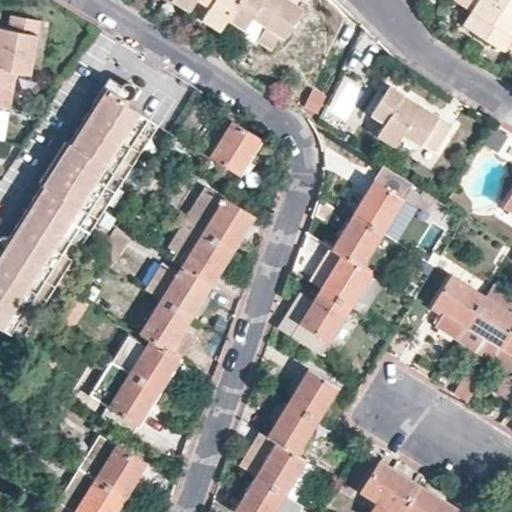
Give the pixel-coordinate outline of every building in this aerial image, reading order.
[(191,13),(200,0),(199,0),(175,0),(174,1),(191,13)] [(205,21),(223,32),(231,20),(243,0),(199,0),(200,0),(212,8),(205,21)] [(243,0),(231,20),(249,31),(257,20),(270,28),(263,40),(275,48),(293,20),(281,13),(288,2),(285,0),(243,0)] [(510,35),(511,31),(511,11),(493,0),(455,0),(464,5),(469,0),(475,4),(462,24),(488,41),(497,27),(510,35)] [(511,0),(493,0),(511,11),(511,0)] [(0,62),(16,65),(33,67),(39,19),(9,16),(7,31),(0,30),(0,62)] [(0,98),(12,100),(16,65),(0,62),(0,98)] [(121,87),(122,85),(109,77),(92,103),(94,105),(69,143),(66,142),(40,181),(42,182),(8,237),(9,239),(11,242),(11,245),(9,248),(8,251),(4,252),(1,252),(0,252),(0,300),(13,278),(5,272),(21,246),(41,258),(134,108),(129,104),(134,96),(131,98),(128,98),(124,96),(121,94),(120,91),(121,87)] [(124,83),(122,85),(121,87),(120,91),(121,94),(124,96),(128,98),(131,98),(134,96),(136,93),(136,88),(134,85),(133,83),(129,81),(126,82),(124,83)] [(409,108),(414,102),(391,88),(372,117),(386,125),(378,138),(395,149),(403,136),(434,156),(452,127),(421,107),(417,112),(409,108)] [(319,116),(328,97),(313,90),(304,109),(319,116)] [(421,107),(414,102),(409,108),(417,112),(421,107)] [(157,123),(134,108),(41,258),(21,246),(5,272),(13,278),(0,300),(0,327),(20,340),(157,123)] [(203,166),(225,179),(231,169),(239,173),(259,139),(222,115),(202,144),(213,151),(203,166)] [(202,144),(192,159),(203,166),(213,151),(202,144)] [(352,213),(382,231),(401,200),(412,183),(382,165),(352,213)] [(166,179),(152,170),(139,190),(154,199),(166,179)] [(186,220),(232,249),(252,216),(207,187),(186,220)] [(146,212),(154,199),(139,190),(131,203),(146,212)] [(382,231),(396,240),(415,209),(401,200),(382,231)] [(352,213),(330,246),(361,265),(382,231),(352,213)] [(213,281),(232,249),(186,220),(170,243),(178,248),(173,256),(213,281)] [(9,239),(8,237),(6,236),(4,236),(1,237),(0,237),(0,252),(1,252),(4,252),(8,251),(9,248),(11,245),(11,242),(9,239)] [(321,287),(350,306),(370,271),(361,265),(330,246),(310,280),(321,287)] [(213,281),(173,256),(166,252),(145,286),(161,296),(191,315),(213,281)] [(350,306),(366,315),(387,281),(370,271),(350,306)] [(460,340),(487,297),(453,276),(435,304),(445,311),(436,325),(460,340)] [(417,284),(408,279),(402,288),(411,294),(417,284)] [(511,294),(495,284),(487,297),(511,311),(511,294)] [(321,287),(291,334),(321,354),(350,306),(321,287)] [(90,303),(74,293),(59,319),(74,328),(90,303)] [(191,315),(161,296),(139,329),(150,336),(175,352),(181,342),(177,339),(181,333),(191,315)] [(493,360),(511,329),(511,311),(487,297),(460,340),(474,348),(483,335),(489,339),(480,352),(493,360)] [(511,329),(493,360),(511,371),(511,370),(511,329)] [(185,335),(181,333),(177,339),(181,342),(185,335)] [(145,343),(131,335),(130,335),(114,361),(117,362),(128,369),(145,343)] [(474,348),(480,352),(489,339),(483,335),(474,348)] [(180,355),(175,352),(150,336),(145,343),(128,369),(159,389),(180,355)] [(159,389),(128,369),(117,362),(95,396),(139,423),(159,389)] [(468,400),(485,373),(472,365),(455,392),(468,400)] [(287,401),(320,420),(340,387),(308,366),(287,401)] [(511,398),(511,374),(503,375),(493,390),(510,401),(511,398)] [(298,454),(320,420),(287,401),(267,435),(298,454)] [(298,454),(267,435),(262,432),(254,443),(259,446),(257,450),(251,446),(240,465),(254,474),(286,494),(295,500),(316,466),(307,460),(298,454)] [(87,470),(126,495),(145,464),(116,445),(115,446),(106,440),(87,470)] [(396,511),(401,511),(420,484),(381,460),(363,490),(396,511)] [(79,465),(55,499),(61,503),(75,511),(115,511),(126,495),(87,470),(79,465)] [(295,500),(286,494),(254,474),(235,507),(241,511),(298,511),(303,505),(295,500)] [(453,511),(457,507),(420,484),(401,511),(453,511)] [(75,511),(61,503),(56,511),(75,511)]
